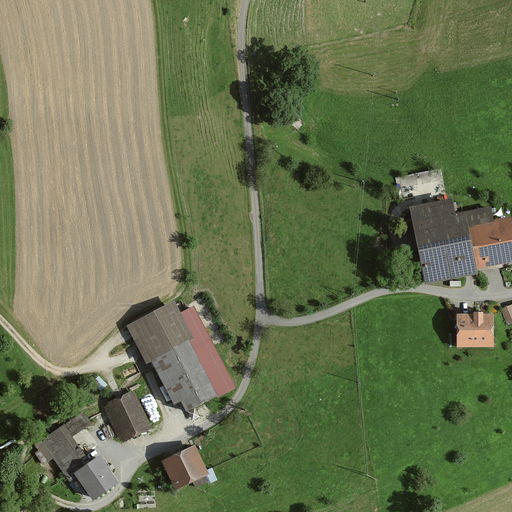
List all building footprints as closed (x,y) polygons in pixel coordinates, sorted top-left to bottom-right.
[(452,199),(410,208),(425,286),(478,275),(477,270),(511,262),(511,219),(511,216),(493,220),(490,206),(455,213),(452,199)] [(511,304),(501,309),(507,325),(511,323),(511,304)] [(170,306),(130,325),(167,402),(174,399),(181,412),(232,387),(193,308),(175,316),(170,306)] [(473,314),(457,314),(457,347),(494,347),(494,314),(483,314),(483,312),(473,312),(473,314)] [(134,393),(103,405),(118,442),(148,430),(134,393)] [(87,424),(82,416),(43,441),(66,477),(72,473),(89,499),(117,481),(100,454),(86,463),(68,436),(87,424)] [(190,449),(159,461),(171,489),(201,476),(190,449)]
